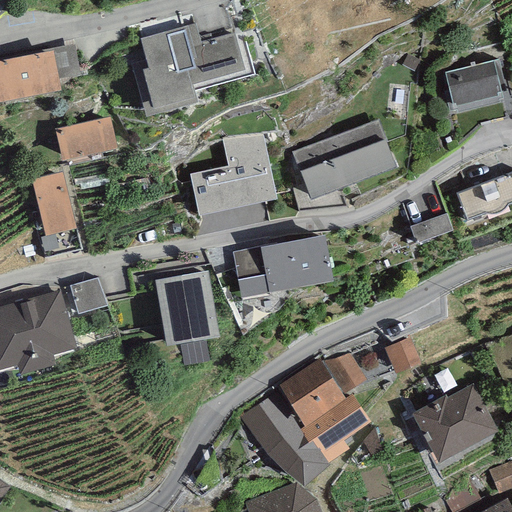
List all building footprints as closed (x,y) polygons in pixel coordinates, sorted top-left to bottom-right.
[(195,23),(140,38),(146,60),(131,64),(146,117),(198,103),(193,84),(245,70),(235,33),(200,43),(195,23)] [(49,48),(50,51),(54,50),(59,79),(81,76),(74,43),(49,48)] [(50,51),(0,60),(0,102),(61,91),(59,79),(54,50),(50,51)] [(493,61),(445,72),(452,104),(455,103),(455,107),(498,97),(497,93),(501,92),(493,61)] [(108,116),(55,129),(62,161),(116,148),(108,116)] [(379,119),(292,152),(311,200),(397,167),(379,119)] [(228,165),(189,174),(199,217),(276,199),(262,135),(221,139),(228,165)] [(61,171),(30,179),(44,236),(75,228),(61,171)] [(511,171),(456,192),(467,220),(487,213),(489,213),(492,214),(494,214),(496,213),(499,213),(501,212),(503,211),(504,209),(506,207),(507,205),(511,203),(511,171)] [(447,213),(410,226),(416,243),(453,230),(447,213)] [(206,221),(208,236),(247,233),(246,218),(206,221)] [(324,235),(232,252),(241,298),(333,280),(324,235)] [(207,271),(154,280),(166,346),(219,337),(207,271)] [(98,277),(70,286),(78,313),(106,304),(98,277)] [(60,291),(0,307),(0,369),(18,365),(20,374),(56,364),(53,354),(76,348),(60,291)] [(410,337),(384,348),(396,374),(421,363),(410,337)] [(336,358),(324,361),(345,393),(366,379),(348,353),(336,358)] [(319,359),(278,385),(305,426),(346,399),(319,359)] [(446,394),(412,413),(439,463),(497,431),(471,384),(447,397),(446,394)] [(300,430),(277,393),(239,416),(268,456),(304,486),(330,465),(328,463),(311,441),(308,443),(300,430)] [(352,395),(346,399),(305,426),(300,430),(308,443),(311,441),(328,463),(349,449),(343,441),(370,422),(352,395)] [(511,460),(488,470),(498,494),(511,488),(511,460)] [(0,501),(10,487),(0,480),(0,501)] [(296,482),(245,502),(248,511),(321,511),(316,499),(296,482)] [(481,511),(511,511),(511,509),(506,498),(481,511)]
